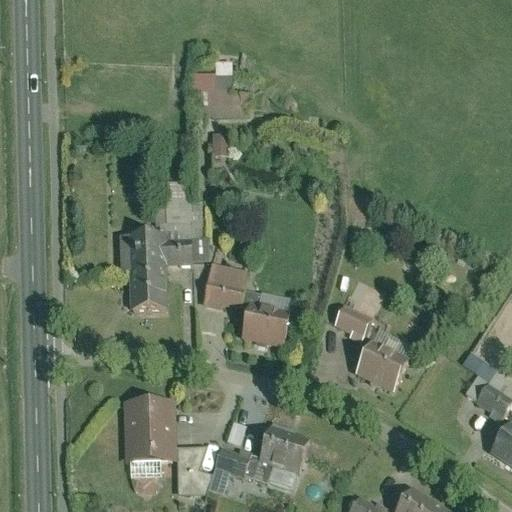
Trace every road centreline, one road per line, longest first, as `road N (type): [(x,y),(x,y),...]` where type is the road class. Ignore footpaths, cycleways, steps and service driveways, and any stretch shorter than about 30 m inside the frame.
road 1 (residential): [(34,358),(204,360),(309,385),(368,414),(503,511)]
road 2 (tertiary): [(25,0),(34,358)]
road 3 (tertiary): [(34,358),(38,511)]
